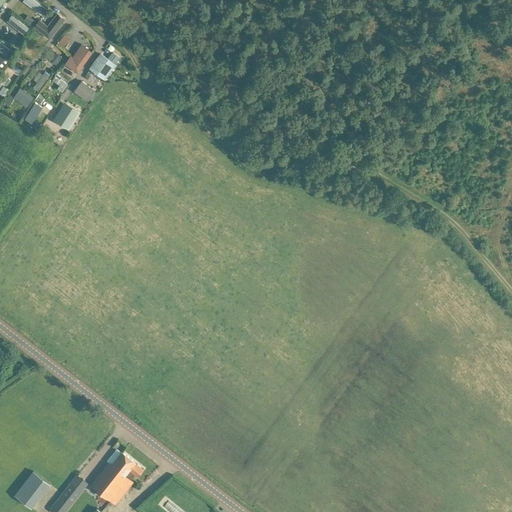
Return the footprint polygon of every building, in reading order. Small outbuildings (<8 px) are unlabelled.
[(34,0),(24,0),(24,1),(42,15),(46,9),(34,0)] [(39,20),(34,27),(49,38),(54,32),(64,19),(57,14),(47,26),(39,20)] [(12,15),(7,21),(24,34),(29,28),(12,15)] [(64,34),(58,43),(62,46),(68,37),(64,34)] [(13,36),(8,41),(14,46),(19,40),(13,36)] [(0,41),(0,51),(7,56),(8,57),(13,51),(11,49),(10,50),(0,41)] [(70,56),(65,63),(78,72),(92,52),(85,47),(76,60),(72,57),(70,56)] [(101,54),(90,69),(103,78),(119,57),(113,52),(108,59),(101,54)] [(56,53),(52,58),(57,63),(62,57),(56,53)] [(14,58),(9,64),(20,72),(24,65),(14,58)] [(37,82),(33,87),(38,91),(50,75),(45,71),(42,75),(39,73),(34,80),(37,82)] [(3,72),(0,75),(0,86),(4,82),(7,85),(10,80),(8,78),(8,77),(3,72)] [(55,76),(52,80),(60,85),(57,89),(62,92),(67,84),(55,76)] [(74,91),(87,101),(95,91),(82,81),(74,91)] [(4,86),(0,91),(0,94),(4,97),(9,90),(4,86)] [(20,89),(16,94),(22,97),(20,101),(27,106),(29,102),(30,103),(33,97),(20,89)] [(9,94),(4,102),(9,105),(14,98),(9,94)] [(39,94),(36,99),(41,103),(44,98),(39,94)] [(35,103),(25,119),(32,123),(42,107),(35,103)] [(63,106),(54,120),(68,128),(77,115),(63,107),(63,106)] [(122,452),(112,465),(126,475),(130,469),(138,476),(144,469),(135,462),(122,452)] [(126,475),(112,465),(109,462),(91,484),(116,504),(134,481),(126,475)] [(51,508),(55,511),(65,511),(89,483),(78,474),(51,508)]
